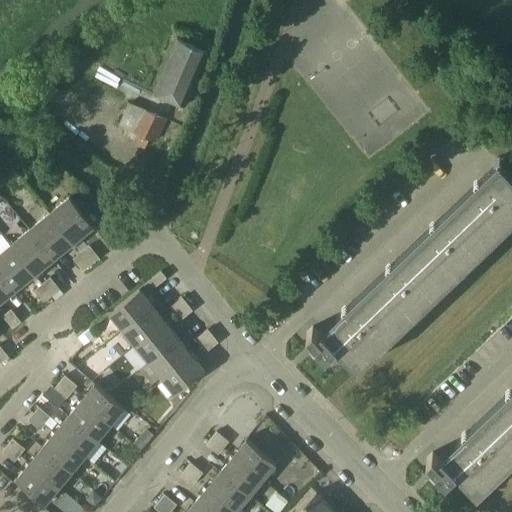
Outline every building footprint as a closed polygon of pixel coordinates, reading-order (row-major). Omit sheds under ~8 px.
[(153,91),(185,104),(208,51),(176,37),(153,91)] [(128,101),(118,125),(136,133),(131,143),(144,148),(149,138),(156,141),(167,118),(128,101)] [(511,175),(500,163),(359,297),(324,331),(320,328),(316,332),(311,326),(305,332),(311,338),(310,339),(325,355),(335,345),(357,368),(511,220),(511,175)] [(94,227),(69,197),(49,213),(73,243),(94,227)] [(49,213),(29,229),(54,259),(73,243),(49,213)] [(10,245),(34,275),(54,259),(29,229),(10,245)] [(99,256),(89,244),(80,251),(90,264),(99,256)] [(0,252),(0,272),(12,288),(14,290),(34,275),(10,245),(0,252)] [(73,257),(83,270),(90,264),(80,251),(73,257)] [(168,277),(161,269),(148,280),(155,288),(168,277)] [(0,302),(14,290),(12,288),(0,272),(0,302)] [(50,276),(41,283),(51,296),(60,289),(50,276)] [(34,289),(44,302),(51,296),(41,283),(34,289)] [(140,289),(110,313),(123,329),(153,305),(140,289)] [(182,296),(169,306),(176,313),(188,303),(182,296)] [(180,319),(192,309),(193,309),(188,303),(176,313),(180,319)] [(123,329),(136,345),(166,321),(153,305),(123,329)] [(12,327),(21,320),(11,308),(2,315),(12,327)] [(136,345),(149,361),(179,337),(166,321),(136,345)] [(208,327),(195,338),(202,346),(214,336),(208,327)] [(202,346),(206,351),(219,340),(214,336),(202,346)] [(179,337),(149,361),(162,378),(192,354),(179,337)] [(0,344),(0,361),(1,362),(9,356),(0,344)] [(162,378),(174,393),(204,370),(192,354),(162,378)] [(65,374),(58,382),(70,392),(77,384),(65,374)] [(58,390),(66,397),(70,392),(58,382),(54,387),(58,390)] [(123,409),(93,384),(79,400),(110,425),(123,409)] [(511,459),(511,391),(444,457),(441,454),(437,458),(431,452),(426,458),(431,463),(430,464),(445,480),(455,471),(476,494),(511,459)] [(97,441),(110,425),(79,400),(66,416),(97,441)] [(39,405),(32,413),(44,424),(51,416),(39,405)] [(28,418),(40,428),(44,424),(32,413),(28,418)] [(97,441),(66,416),(53,431),(84,456),(97,441)] [(216,430),(211,436),(224,447),(229,440),(216,430)] [(40,447),(71,472),(84,456),(53,431),(40,447)] [(209,446),(218,453),(224,447),(211,436),(205,443),(209,446)] [(13,437),(6,445),(19,455),(25,447),(13,437)] [(276,463),(247,438),(233,454),(263,479),(276,463)] [(6,453),(14,460),(19,455),(6,445),(2,450),(6,453)] [(27,463),(58,488),(71,472),(40,447),(27,463)] [(220,470),(250,495),(263,479),(233,454),(220,470)] [(191,461),(185,467),(198,478),(203,471),(191,461)] [(14,479),(44,504),(58,488),(27,463),(14,479)] [(180,474),(192,484),(198,478),(185,467),(180,474)] [(220,470),(207,486),(237,510),(250,495),(220,470)] [(194,501),(206,511),(235,511),(237,510),(207,486),(194,501)] [(296,511),(332,511),(335,510),(318,492),(296,511)] [(168,496),(164,493),(159,499),(172,509),(177,503),(168,496)] [(158,509),(161,511),(169,511),(172,509),(159,499),(154,506),(158,509)] [(206,511),(194,501),(185,511),(206,511)]
